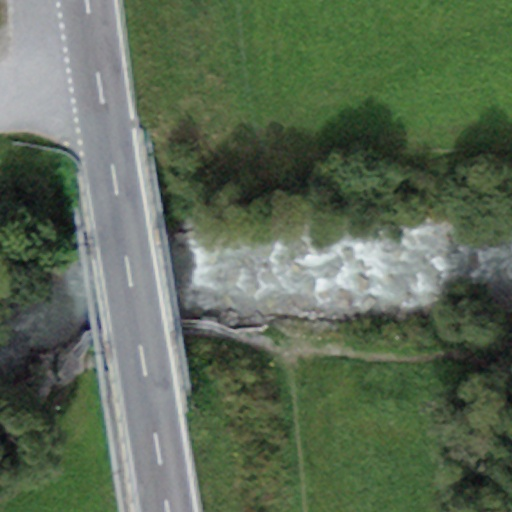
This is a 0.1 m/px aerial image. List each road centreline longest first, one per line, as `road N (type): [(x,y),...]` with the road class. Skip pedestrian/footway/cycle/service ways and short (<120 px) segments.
road 1 (primary): [(117,168),(172,511)]
road 2 (primary): [(117,168),(88,0)]
